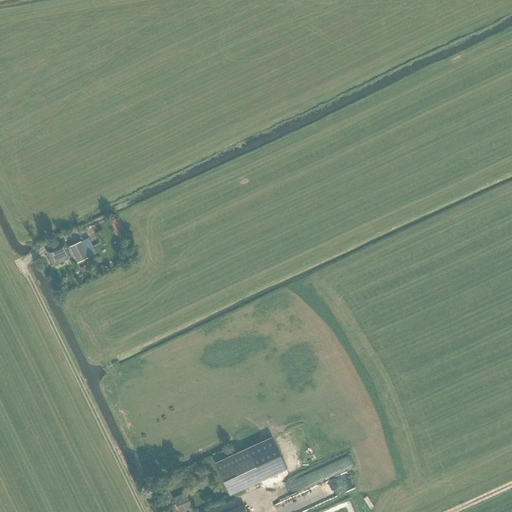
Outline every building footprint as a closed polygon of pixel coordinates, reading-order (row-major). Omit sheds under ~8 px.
[(109,222),(113,229),(121,225),(118,218),(109,222)] [(53,266),(72,257),(71,256),(74,255),(78,263),(88,258),(81,242),(70,247),(68,249),(65,243),(47,252),(53,266)] [(297,446),(301,461),(306,460),(302,445),(297,446)] [(247,449),(215,463),(230,496),(262,481),(247,449)] [(349,473),(326,482),(331,498),(355,490),(349,473)] [(172,498),(178,511),(180,511),(192,507),(185,493),(172,498)] [(349,511),(348,509),(338,503),(326,504),(318,511),(349,511)]
